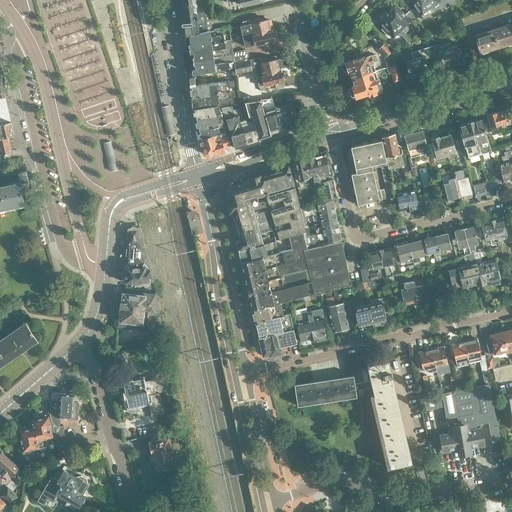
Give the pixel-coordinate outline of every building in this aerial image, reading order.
[(179,0),(182,15),(196,14),(198,31),(211,30),(208,6),(196,7),(194,0),(179,0)] [(424,19),(433,13),(424,0),(410,0),(415,7),(410,10),(415,18),(420,15),(421,15),(424,19)] [(424,0),(433,13),(448,3),(446,0),(424,0)] [(502,13),(502,10),(504,0),(501,0),(494,3),(497,12),(502,13)] [(494,16),(497,12),(494,3),(456,20),(458,27),(462,25),(462,24),(475,20),(475,22),(478,21),(478,19),(490,15),(491,17),(494,16)] [(404,16),(396,6),(387,13),(401,29),(405,34),(408,31),(408,28),(408,27),(412,24),(410,21),(414,18),(409,12),(404,16)] [(401,29),(387,13),(384,10),(375,17),(383,27),(381,29),(386,35),(388,33),(392,37),(397,32),(400,36),(401,35),(408,42),(411,40),(405,34),(401,29)] [(186,36),(198,33),(198,31),(196,14),(182,15),(182,23),(184,23),(186,36)] [(258,22),(257,18),(242,21),(243,26),(240,27),(245,47),(274,40),(273,39),(274,39),(276,36),(275,33),(272,31),(269,32),(269,29),(270,28),(272,25),(271,21),(268,20),(258,22)] [(479,53),(490,49),(511,42),(511,23),(474,35),(479,53)] [(225,42),(225,41),(223,35),(224,35),(222,27),(211,30),(198,33),(186,36),(186,43),(188,44),(189,49),(225,42)] [(190,75),(233,69),(232,64),(233,63),(232,61),(234,61),(231,40),(225,41),(225,42),(189,49),(187,49),(187,51),(182,52),(185,73),(190,72),(190,75)] [(384,56),(390,50),(384,44),(378,49),(384,56)] [(428,47),(432,58),(440,56),(444,67),(447,66),(447,67),(449,68),(451,67),(453,65),(452,64),(458,62),(458,64),(461,65),(463,64),(465,61),(464,59),(461,58),(460,58),(456,45),(441,50),(439,44),(428,47)] [(423,76),(424,73),(427,72),(424,61),(432,58),(428,47),(410,52),(412,59),(405,61),(409,74),(407,75),(406,76),(407,79),(410,81),(412,80),(414,77),(413,76),(419,75),(419,76),(421,77),(423,76)] [(246,50),(234,52),(236,64),(248,61),(246,50)] [(352,78),(375,71),(373,62),(377,61),(375,54),(363,57),(360,58),(360,56),(355,58),(356,59),(353,60),(352,61),(351,60),(348,60),(348,62),(346,62),(346,63),(341,64),(343,71),(348,70),(349,71),(350,71),(352,78)] [(267,61),(266,57),(258,59),(258,58),(248,60),(248,61),(236,64),(234,64),(237,77),(245,76),(244,71),(250,70),(255,69),(258,86),(263,85),(264,86),(275,83),(275,86),(277,88),(282,87),(283,85),(282,81),(284,81),(284,79),(285,79),(285,77),(284,73),(283,72),(282,73),(282,71),(280,71),(279,68),(281,68),(282,65),(281,60),(279,59),(267,61)] [(393,83),(400,81),(395,65),(387,68),(389,74),(391,74),(393,83)] [(0,123),(11,121),(5,97),(6,97),(8,94),(2,67),(1,66),(0,66),(0,123)] [(189,87),(224,82),(235,81),(233,71),(215,74),(188,77),(189,87)] [(375,71),(352,78),(354,85),(353,86),(354,88),(349,89),(351,97),(356,96),(357,97),(369,94),(369,96),(376,94),(376,95),(382,93),(381,88),(381,87),(379,78),(374,80),(372,72),(376,71),(375,71)] [(191,97),(225,93),(237,91),(235,81),(224,82),(189,87),(191,97)] [(192,107),(239,100),(237,91),(225,93),(191,97),(192,106),(192,107)] [(274,103),(272,98),(272,97),(260,99),(244,101),(246,111),(249,110),(252,120),(258,138),(270,134),(264,112),(275,108),(274,103)] [(276,110),(282,131),(282,129),(290,127),(291,126),(292,126),(293,125),(293,124),(294,123),(294,122),(294,121),(293,119),(295,118),(291,103),(282,106),(282,108),(276,110)] [(215,116),(220,114),(218,105),(192,109),(194,118),(215,115),(215,116)] [(505,109),(504,106),(503,105),(498,107),(498,109),(498,111),(487,115),(492,133),(502,130),(503,133),(511,130),(511,124),(511,122),(510,122),(506,109),(505,109)] [(148,134),(147,133),(140,134),(140,136),(111,142),(103,144),(110,173),(114,172),(118,171),(112,147),(168,136),(175,134),(169,106),(165,107),(162,108),(167,130),(148,134)] [(235,117),(233,110),(232,108),(233,108),(232,106),(221,108),(226,119),(225,119),(234,148),(246,144),(238,116),(235,117)] [(282,131),(276,110),(275,108),(264,112),(270,134),(282,131)] [(242,120),(239,109),(233,110),(235,117),(238,116),(246,144),(259,140),(258,138),(252,120),(250,121),(249,118),(246,119),(247,122),(246,122),(245,120),(242,120)] [(220,114),(215,116),(215,115),(194,118),(197,131),(223,124),(220,114)] [(470,122),(480,154),(486,152),(484,145),(490,143),(489,139),(488,139),(482,119),(480,120),(479,119),(478,118),(475,119),(474,121),(474,122),(473,122),(473,121),(470,122)] [(0,160),(4,160),(3,154),(12,152),(8,137),(14,135),(11,121),(0,123),(0,160)] [(459,126),(469,157),(480,154),(470,122),(467,123),(467,124),(466,124),(466,123),(464,122),(461,123),(460,125),(460,126),(459,126)] [(220,134),(225,133),(226,133),(223,124),(197,131),(200,140),(220,134)] [(410,155),(422,151),(421,146),(426,145),(422,128),(404,132),(410,155)] [(225,133),(220,134),(200,140),(203,154),(208,156),(222,152),(223,149),(223,148),(229,146),(225,133)] [(388,168),(403,165),(400,154),(402,152),(401,146),(399,145),(398,145),(395,133),(382,137),(383,141),(386,158),(388,168)] [(456,140),(455,134),(451,135),(450,134),(439,137),(439,136),(436,134),(433,135),(431,138),(432,140),(431,140),(436,158),(448,155),(449,159),(456,156),(455,153),(456,153),(456,151),(462,150),(459,140),(456,140)] [(382,141),(382,140),(351,146),(355,164),(350,165),(352,174),(351,174),(358,205),(379,200),(372,165),(386,161),(386,158),(383,141),(382,141)] [(511,180),(511,171),(506,152),(504,152),(505,156),(501,157),(503,164),(499,165),(504,181),(511,179),(511,180)] [(330,176),(328,171),(325,154),(314,157),(320,183),(321,183),(325,182),(325,178),(330,176)] [(413,177),(418,175),(414,156),(409,157),(410,165),(411,166),(413,177)] [(320,183),(314,157),(305,160),(309,178),(313,176),(316,188),(321,186),(321,184),(321,183),(320,183)] [(310,187),(308,178),(309,178),(305,160),(295,163),(296,165),(292,166),(297,181),(298,183),(299,182),(300,186),(298,187),(299,194),(303,193),(302,189),(306,188),(310,187)] [(381,167),(388,198),(394,197),(387,165),(381,167)] [(398,181),(398,185),(399,186),(409,184),(409,179),(413,177),(411,166),(410,165),(403,167),(404,173),(401,173),(390,175),(392,182),(398,181)] [(289,237),(306,233),(304,226),(300,207),(298,198),(297,190),(289,166),(263,174),(268,192),(269,197),(267,198),(278,233),(278,234),(280,239),(289,237)] [(455,177),(460,195),(463,195),(464,199),(472,197),(471,192),(472,192),(467,177),(461,178),(461,177),(463,176),(461,169),(454,171),(455,177)] [(25,171),(15,173),(17,182),(0,185),(0,208),(23,204),(20,186),(28,184),(25,171)] [(230,184),(229,187),(227,191),(229,198),(224,199),(226,203),(248,196),(256,194),(257,195),(258,195),(258,198),(267,195),(266,193),(268,192),(263,174),(239,181),(230,184)] [(460,195),(455,177),(449,178),(448,174),(441,176),(442,182),(441,183),(446,203),(454,201),(452,197),(460,195),(460,196),(460,195)] [(499,178),(488,181),(490,189),(501,186),(499,178)] [(329,181),(325,182),(321,183),(325,200),(333,198),(329,181)] [(490,195),(487,185),(474,189),(477,197),(485,194),(486,196),(490,195)] [(415,191),(397,195),(401,212),(407,210),(407,211),(413,210),(412,209),(419,207),(415,191)] [(248,196),(226,203),(226,204),(227,204),(230,212),(259,203),(257,199),(250,201),(248,196)] [(313,215),(335,210),(333,200),(317,204),(318,208),(312,210),(313,215)] [(264,201),(259,203),(230,212),(233,222),(254,215),(254,214),(252,210),(266,206),(264,201)] [(322,223),(337,219),(335,210),(313,215),(314,219),(315,221),(321,220),(322,223)] [(233,222),(236,231),(267,221),(264,211),(254,214),(254,215),(233,222)] [(193,212),(187,214),(192,235),(201,233),(197,215),(193,212)] [(317,234),(339,229),(337,219),(322,223),(322,227),(318,228),(318,230),(316,230),(317,234)] [(510,234),(507,221),(503,222),(502,219),(494,220),(491,220),(498,245),(498,247),(501,246),(504,245),(502,236),(510,234)] [(496,246),(498,245),(491,220),(489,221),(489,222),(482,224),(482,225),(478,226),(481,237),(484,236),(486,240),(489,239),(491,245),(495,244),(496,246)] [(267,221),(236,231),(238,240),(239,241),(270,231),(267,221)] [(481,237),(478,226),(473,228),(473,226),(466,228),(466,227),(463,228),(468,246),(470,254),(474,253),(475,252),(475,250),(473,244),(477,243),(476,238),(481,237)] [(154,288),(140,228),(138,228),(139,229),(137,229),(135,231),(134,229),(130,229),(128,232),(128,244),(126,244),(124,246),(121,282),(131,283),(130,290),(143,291),(154,288)] [(470,254),(468,246),(463,228),(461,228),(461,229),(454,231),(456,239),(452,240),(456,257),(465,255),(470,254)] [(309,244),(315,243),(318,239),(320,238),(321,239),(325,238),(326,242),(341,239),(339,229),(317,234),(307,237),(309,244)] [(351,285),(349,278),(342,241),(310,248),(309,244),(307,237),(306,233),(289,237),(292,249),(281,252),(275,254),(241,263),(252,309),(280,302),(286,300),(298,297),(304,296),(309,294),(333,289),(351,285)] [(435,236),(440,255),(447,253),(446,250),(451,249),(447,233),(435,236)] [(239,241),(238,240),(236,241),(239,251),(271,242),(269,237),(261,239),(260,234),(239,241)] [(440,255),(435,236),(423,239),(428,255),(433,254),(433,257),(435,256),(436,263),(442,261),(440,255)] [(274,241),(271,242),(239,251),(241,263),(275,254),(281,252),(281,250),(278,251),(276,242),(275,242),(274,241)] [(414,265),(414,268),(419,267),(418,264),(417,261),(420,260),(419,258),(424,257),(420,241),(408,243),(414,265)] [(413,262),(408,243),(397,246),(397,247),(394,248),(396,257),(399,256),(401,262),(405,261),(406,264),(413,262)] [(503,257),(511,255),(509,244),(504,245),(501,246),(501,247),(502,250),(503,257)] [(390,249),(390,248),(383,250),(383,249),(379,250),(385,272),(391,271),(390,266),(394,265),(392,258),(396,257),(394,248),(390,249)] [(381,277),(386,276),(386,273),(385,274),(385,272),(379,250),(376,250),(377,251),(369,253),(373,270),(377,269),(379,274),(380,273),(381,277)] [(481,282),(485,282),(490,280),(491,285),(500,283),(499,278),(494,258),(482,262),(481,257),(487,256),(486,250),(479,251),(475,252),(474,253),(481,282)] [(471,264),(448,270),(452,287),(463,284),(463,287),(481,282),(474,253),(470,254),(465,255),(467,261),(470,261),(471,264)] [(368,273),(367,268),(360,269),(363,281),(370,280),(369,274),(368,273)] [(386,276),(381,277),(382,282),(388,281),(387,280),(393,279),(392,274),(386,276)] [(402,289),(405,305),(428,300),(424,285),(423,285),(422,279),(399,284),(401,290),(402,289)] [(335,296),(337,295),(346,293),(344,287),(333,290),(335,296)] [(120,307),(152,311),(156,311),(159,311),(155,294),(151,294),(143,293),(143,296),(123,294),(122,303),(120,303),(120,307)] [(347,300),(346,293),(337,295),(339,302),(347,300)] [(288,307),(299,304),(298,297),(286,300),(288,307)] [(335,304),(333,297),(326,299),(334,331),(342,329),(343,333),(350,332),(349,328),(349,327),(343,302),(335,304)] [(390,315),(386,297),(369,301),(369,304),(373,326),(380,325),(381,322),(381,320),(386,319),(385,316),(390,315)] [(255,322),(283,314),(289,313),(287,307),(288,307),(286,300),(280,302),(252,309),(255,322)] [(373,326),(369,304),(354,307),(359,325),(364,324),(364,327),(367,328),(373,326)] [(152,311),(120,307),(119,312),(121,312),(119,328),(128,329),(129,329),(130,328),(131,327),(132,327),(133,326),(133,325),(134,324),(134,323),(141,324),(141,326),(141,327),(142,328),(142,329),(143,329),(144,330),(145,330),(146,330),(147,330),(148,330),(148,329),(149,329),(150,328),(150,327),(151,326),(151,322),(160,323),(159,317),(152,316),(152,311)] [(322,308),(307,312),(313,339),(317,338),(318,341),(324,340),(325,338),(325,335),(326,335),(322,317),(324,317),(322,308)] [(313,339),(307,312),(293,315),(295,324),(297,323),(301,341),(302,341),(302,344),(304,345),(310,343),(309,339),(313,339)] [(289,313),(283,314),(255,322),(263,355),(264,356),(266,356),(282,353),(282,351),(290,350),(289,345),(297,343),(290,313),(289,313)] [(0,340),(0,353),(6,362),(37,341),(25,323),(0,340)] [(152,338),(162,336),(161,330),(150,333),(152,338)] [(508,353),(511,352),(511,349),(511,330),(503,333),(507,350),(508,353)] [(507,350),(503,333),(491,336),(495,353),(507,350)] [(464,342),(469,361),(469,364),(479,362),(483,383),(489,382),(484,355),(481,356),(477,339),(464,342)] [(462,363),(469,361),(464,342),(452,345),(456,362),(461,361),(462,363)] [(436,371),(444,369),(444,365),(447,364),(443,347),(431,349),(435,367),(436,371)] [(436,371),(435,367),(431,349),(412,354),(416,371),(423,369),(428,368),(429,373),(436,372),(436,371)] [(485,359),(487,369),(494,368),(492,357),(485,359)] [(389,360),(388,359),(367,364),(390,467),(412,462),(410,456),(407,457),(390,383),(393,382),(393,381),(392,372),(391,370),(388,371),(385,361),(389,360)] [(502,380),(508,378),(505,366),(499,367),(502,380)] [(496,381),(502,380),(499,367),(493,369),(496,381)] [(132,379),(131,374),(128,373),(123,374),(122,376),(123,380),(122,381),(122,382),(121,382),(120,384),(121,387),(123,388),(124,388),(124,389),(122,390),(123,394),(154,388),(166,385),(164,376),(158,377),(158,378),(144,381),(143,376),(132,379)] [(353,378),(295,387),(295,383),(294,384),(297,406),(298,406),(298,403),(355,394),(356,397),(357,397),(353,375),(352,375),(353,378)] [(423,397),(431,396),(426,376),(419,377),(423,397)] [(431,396),(423,397),(426,410),(444,406),(446,418),(457,416),(459,426),(454,427),(455,429),(452,430),(453,433),(441,435),(443,452),(458,449),(459,454),(470,452),(469,447),(484,445),(480,424),(489,422),(492,440),(500,438),(497,421),(495,421),(489,384),(472,387),(431,396)] [(155,393),(154,388),(123,394),(124,399),(126,398),(127,400),(125,400),(124,402),(125,405),(126,407),(127,406),(128,408),(129,411),(131,413),(137,412),(138,409),(137,406),(148,403),(150,416),(162,413),(158,393),(155,393)] [(286,397),(294,396),(293,388),(285,389),(286,397)] [(73,402),(74,394),(60,393),(59,400),(53,400),(50,402),(50,415),(53,426),(57,443),(60,456),(72,453),(70,441),(65,441),(63,432),(64,427),(59,427),(59,424),(77,425),(79,403),(73,402)] [(35,417),(34,419),(32,420),(34,427),(38,447),(47,445),(46,437),(52,436),(47,417),(40,418),(38,416),(35,417)] [(182,441),(178,426),(151,434),(153,441),(149,442),(153,454),(149,455),(151,462),(154,461),(157,470),(180,464),(177,453),(173,455),(169,443),(175,441),(172,432),(175,432),(178,442),(181,441),(182,441)] [(22,427),(21,430),(19,430),(24,453),(33,451),(33,448),(38,447),(34,427),(27,428),(25,427),(22,427)] [(11,474),(18,467),(1,452),(0,453),(0,479),(6,485),(12,491),(17,486),(7,477),(10,473),(11,474)] [(80,493),(87,483),(76,477),(64,470),(58,480),(51,476),(37,500),(44,505),(47,499),(52,502),(58,493),(68,499),(65,504),(75,510),(78,505),(84,496),(80,493)] [(18,496),(12,491),(7,487),(1,495),(11,505),(18,496)] [(196,511),(204,511),(204,510),(205,509),(203,502),(194,504),(196,511)]
